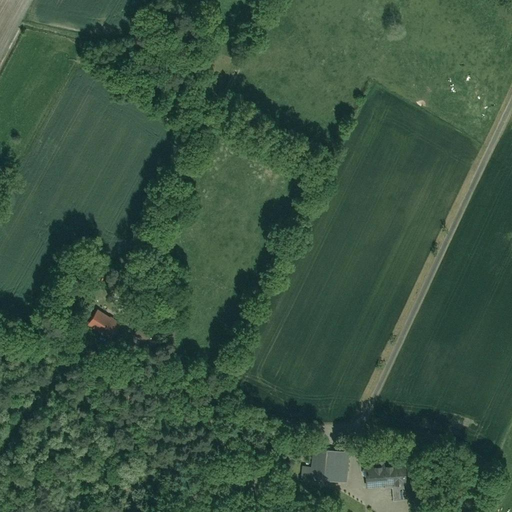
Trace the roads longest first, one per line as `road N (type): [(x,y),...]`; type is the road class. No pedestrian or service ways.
road 1 (track): [(511,103),(356,418),(358,462)]
road 2 (track): [(277,0),(120,296)]
